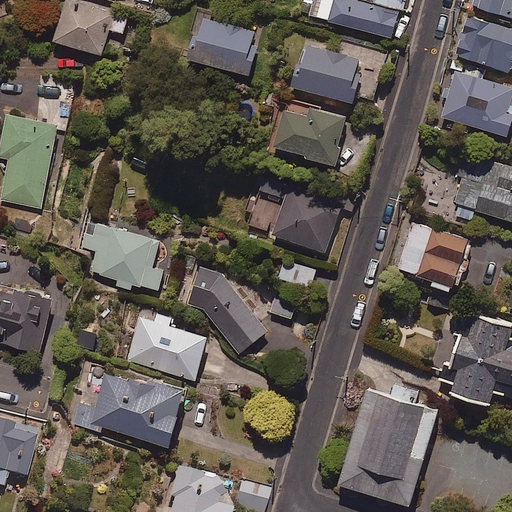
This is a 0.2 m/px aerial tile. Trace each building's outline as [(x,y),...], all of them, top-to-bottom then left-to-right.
[(130,14),(82,0),(66,0),(55,37),(103,52),(111,27),(124,31),(130,14)] [(402,6),(380,0),(323,0),(319,15),(394,35),(402,6)] [(511,0),(474,0),(474,3),(511,14),(511,0)] [(257,26),(203,12),(192,56),(251,71),(255,53),(251,52),(257,26)] [(511,25),(467,12),(455,52),(511,69),(511,68),(511,25)] [(362,56),(306,39),(293,81),(355,100),(360,81),(355,80),(362,56)] [(511,123),(511,82),(486,76),(488,67),(451,57),(448,68),(455,70),(443,114),(510,132),(511,123)] [(74,100),(42,93),(36,118),(10,111),(0,150),(0,156),(8,159),(0,193),(0,197),(40,207),(60,127),(67,129),(74,100)] [(308,102),(307,110),(287,104),(278,140),(309,149),(308,153),(338,160),(350,114),(308,102)] [(511,164),(467,153),(451,212),(473,218),(476,207),(511,216),(511,164)] [(343,203),(266,179),(262,192),(286,200),(275,232),(328,249),(343,203)] [(91,270),(118,278),(116,284),(134,289),(135,283),(159,289),(164,269),(154,266),(162,238),(91,218),(83,246),(97,250),(91,270)] [(470,236),(418,219),(402,267),(454,284),(470,236)] [(317,269),(286,259),(280,275),(312,285),(317,269)] [(224,272),(201,264),(189,300),(205,307),(243,350),(268,327),(224,272)] [(17,288),(0,284),(0,337),(40,348),(48,321),(43,319),(50,293),(18,284),(17,288)] [(297,302),(276,294),(270,309),(291,317),(297,302)] [(493,400),(496,390),(511,394),(511,319),(453,303),(435,366),(446,369),(444,377),(457,380),(455,389),(493,400)] [(172,315),(142,308),(130,361),(199,377),(209,332),(170,323),(172,315)] [(188,389),(108,366),(99,396),(81,391),(73,420),(100,428),(102,423),(172,443),(188,389)] [(421,388),(396,381),(393,392),(370,386),(342,480),(413,501),(441,408),(417,401),(421,388)] [(41,424),(0,412),(0,496),(7,470),(27,476),(41,424)] [(158,511),(231,511),(234,504),(224,501),(230,480),(180,464),(164,511),(162,511),(158,511)] [(263,511),(271,487),(243,478),(234,504),(258,511),(263,511)]
